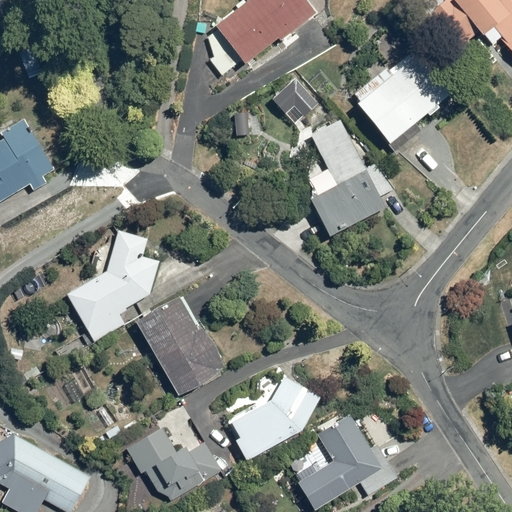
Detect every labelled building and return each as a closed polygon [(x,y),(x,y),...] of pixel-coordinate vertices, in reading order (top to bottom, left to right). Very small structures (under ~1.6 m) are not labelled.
[(247,0),(248,1),(218,26),(251,66),(320,10),(311,0),(247,0)] [(511,0),(444,0),(427,16),(460,51),(481,31),(496,46),(503,39),(511,48),(511,0)] [(386,74),(358,95),(396,148),(443,114),(411,71),(394,84),(386,74)] [(0,204),(31,186),(36,193),(49,185),(45,178),(58,170),(27,119),(2,134),(5,139),(0,141),(0,204)] [(343,119),(313,134),(336,182),(310,194),(331,237),(391,208),(386,197),(394,193),(380,163),(367,168),(343,119)] [(110,271),(70,293),(97,340),(126,324),(121,315),(154,296),(151,291),(189,270),(177,250),(153,263),(148,254),(151,238),(120,232),(110,271)] [(187,294),(138,322),(182,398),(223,374),(220,369),(228,365),(187,294)] [(273,401),(234,420),(242,436),(237,439),(248,462),(306,434),(322,400),(288,376),(273,401)] [(334,459),(298,479),(316,510),(364,484),(370,495),(399,479),(381,446),(374,451),(355,415),(343,422),(339,415),(317,427),(334,459)] [(163,427),(128,447),(155,497),(165,492),(170,502),(227,472),(209,439),(179,455),(163,427)] [(15,435),(0,442),(0,481),(13,489),(5,503),(21,511),(37,511),(45,498),(70,511),(74,511),(93,478),(15,435)] [(236,511),(235,510),(230,511),(214,511),(207,496),(174,511),(236,511)]
